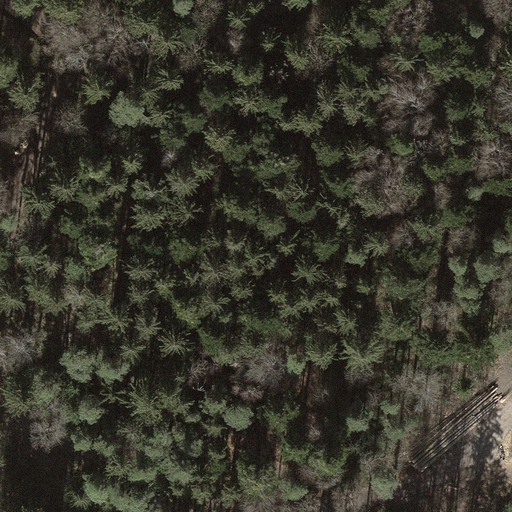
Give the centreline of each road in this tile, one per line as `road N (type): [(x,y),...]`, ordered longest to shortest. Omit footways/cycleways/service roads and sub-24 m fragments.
road 1 (track): [(484,441),(395,481),(281,495),(164,484),(109,472),(63,443),(19,405),(0,348)]
road 2 (track): [(0,328),(5,261),(40,206),(86,61),(26,26),(3,0)]
road 3 (track): [(86,61),(279,0)]
